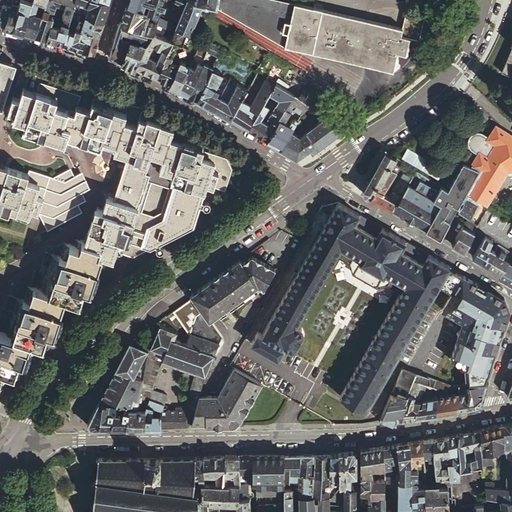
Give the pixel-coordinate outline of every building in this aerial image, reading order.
[(0,23),(4,25),(11,0),(2,0),(0,8),(0,23)] [(12,27),(20,0),(11,0),(4,25),(12,27)] [(20,0),(12,27),(24,31),(29,10),(32,2),(24,0),(20,0)] [(32,0),(32,2),(29,10),(24,31),(35,35),(41,15),(34,13),(37,0),(41,0),(45,1),(45,0),(32,0)] [(61,1),(58,0),(45,0),(45,1),(41,15),(35,35),(46,38),(50,24),(52,17),(48,15),(50,10),(54,11),(56,5),(59,6),(61,1)] [(103,21),(110,2),(97,0),(75,0),(74,4),(79,5),(88,7),(86,15),(103,21)] [(162,0),(127,0),(127,3),(142,9),(145,2),(149,3),(146,10),(157,14),(160,7),(164,8),(166,3),(162,2),(162,0)] [(194,1),(190,0),(174,0),(174,1),(184,6),(180,15),(176,25),(173,31),(170,39),(172,40),(182,44),(187,32),(189,33),(198,13),(201,7),(202,4),(194,1)] [(283,0),(217,0),(216,6),(220,8),(285,44),(288,31),(282,30),(285,19),(290,21),(294,2),(283,0)] [(68,25),(72,11),(74,6),(61,1),(59,6),(64,9),(62,15),(64,15),(61,27),(52,25),(50,24),(46,38),(63,44),(68,25)] [(322,9),(313,7),(294,2),(290,21),(285,19),(282,30),(288,31),(285,44),(393,68),(397,51),(405,52),(409,36),(419,39),(424,15),(405,11),(402,27),(322,9)] [(142,9),(127,3),(120,23),(143,30),(150,32),(152,33),(156,24),(146,20),(148,16),(141,13),(142,9)] [(203,16),(206,13),(207,11),(201,7),(198,13),(203,16)] [(159,15),(157,14),(146,10),(142,9),(141,13),(148,16),(146,20),(156,24),(158,18),(159,15)] [(75,15),(76,12),(72,11),(68,25),(74,27),(77,16),(75,15)] [(98,35),(103,21),(86,15),(83,23),(78,21),(75,27),(82,30),(98,35)] [(173,23),(158,18),(156,24),(165,27),(170,30),(173,23)] [(143,30),(120,23),(119,22),(109,54),(108,57),(108,58),(109,59),(121,64),(130,40),(121,38),(122,34),(139,39),(143,30)] [(152,33),(150,32),(145,43),(134,69),(145,74),(147,70),(151,58),(149,57),(148,54),(152,45),(162,50),(159,56),(164,58),(172,40),(170,39),(161,36),(165,27),(156,24),(152,33)] [(74,27),(68,25),(63,44),(82,50),(85,38),(80,36),(82,30),(75,27),(74,27)] [(93,53),(98,35),(82,30),(80,36),(85,38),(82,50),(83,50),(93,53)] [(150,32),(143,30),(139,39),(122,34),(121,38),(130,40),(138,42),(139,41),(145,43),(150,32)] [(210,44),(201,39),(199,44),(208,49),(210,44)] [(134,69),(145,43),(139,41),(138,42),(130,40),(121,64),(134,69)] [(182,44),(172,40),(164,58),(155,79),(168,84),(180,59),(176,58),(172,56),(175,50),(179,52),(183,53),(187,46),(182,44)] [(211,42),(210,44),(208,49),(218,54),(221,48),(211,42)] [(511,46),(502,70),(511,74),(511,46)] [(164,58),(159,56),(157,61),(151,58),(147,70),(145,74),(155,79),(164,58)] [(180,59),(168,84),(178,89),(189,66),(192,60),(188,58),(186,62),(180,59)] [(8,65),(0,62),(0,71),(6,73),(8,65)] [(189,66),(178,89),(188,94),(195,79),(198,75),(202,65),(197,63),(194,68),(189,66)] [(204,84),(197,99),(212,108),(220,95),(216,93),(218,88),(215,87),(222,74),(211,68),(204,84)] [(0,103),(8,78),(6,73),(0,71),(0,103)] [(230,118),(240,100),(248,88),(237,82),(238,79),(231,75),(231,76),(222,91),(220,95),(212,108),(230,118)] [(250,105),(240,100),(230,118),(248,129),(264,101),(268,93),(275,82),(266,77),(250,105)] [(277,78),(275,82),(286,89),(289,85),(277,78)] [(195,79),(188,94),(197,99),(204,84),(195,79)] [(39,81),(36,92),(34,99),(27,96),(29,90),(22,88),(19,97),(14,112),(12,119),(25,124),(24,126),(23,131),(36,135),(43,137),(56,142),(57,139),(65,142),(66,137),(76,106),(80,95),(39,81)] [(286,89),(275,82),(268,93),(278,99),(267,118),(271,121),(269,124),(260,119),(268,106),(267,105),(268,103),(264,101),(248,129),(267,140),(278,119),(281,114),(285,108),(294,93),(286,89)] [(311,98),(313,94),(304,88),(298,96),(309,102),(311,98)] [(34,99),(36,92),(29,90),(27,96),(34,99)] [(159,124),(138,118),(125,114),(128,103),(94,93),(89,110),(79,141),(86,143),(100,148),(112,152),(113,152),(126,157),(123,165),(135,169),(131,182),(119,179),(113,197),(108,196),(104,209),(101,216),(104,217),(103,219),(94,216),(86,241),(100,245),(115,250),(132,256),(155,244),(156,247),(156,249),(157,250),(158,252),(160,251),(162,250),(163,249),(163,247),(162,245),(160,244),(159,242),(193,225),(199,205),(203,206),(203,207),(205,208),(207,208),(208,207),(209,206),(210,204),(209,203),(208,201),(206,201),(204,202),(201,201),(206,184),(224,190),(231,168),(226,157),(169,139),(166,149),(153,145),(159,124)] [(298,96),(294,93),(285,108),(290,111),(292,107),(302,113),(309,102),(298,96)] [(14,112),(19,97),(12,95),(12,96),(8,109),(14,112)] [(138,118),(141,107),(128,103),(125,114),(138,118)] [(83,108),(76,106),(66,137),(73,139),(79,141),(89,110),(83,108)] [(278,119),(267,140),(280,147),(291,131),(297,121),(295,120),(292,118),(289,124),(284,121),(290,111),(285,108),(281,114),(278,119)] [(291,131),(280,147),(296,157),(308,149),(313,151),(351,124),(333,112),(300,136),(291,131)] [(166,149),(169,139),(172,128),(159,124),(153,145),(166,149)] [(442,168),(407,148),(402,156),(437,177),(442,168)] [(396,157),(389,152),(385,150),(374,168),(363,189),(364,194),(368,196),(376,185),(379,187),(393,163),(396,157)] [(425,229),(440,238),(450,219),(479,169),(470,165),(463,161),(448,189),(441,186),(434,199),(440,203),(425,229)] [(376,185),(368,196),(390,209),(406,182),(400,178),(388,197),(382,194),(390,182),(396,172),(399,167),(393,163),(379,187),(376,185)] [(0,209),(8,211),(14,214),(28,218),(30,211),(39,213),(48,229),(81,211),(77,203),(84,199),(80,192),(89,187),(80,172),(72,176),(68,168),(53,176),(28,169),(27,174),(7,167),(5,173),(0,171),(0,165),(0,164),(0,209)] [(135,169),(123,165),(119,179),(131,182),(135,169)] [(413,170),(406,182),(390,209),(392,210),(393,211),(399,212),(403,214),(408,220),(415,221),(419,223),(424,228),(425,229),(440,203),(434,199),(441,186),(413,170)] [(478,199),(467,192),(458,206),(469,213),(478,199)] [(337,201),(328,217),(319,234),(317,232),(315,236),(317,237),(262,333),(257,331),(250,342),(278,358),(285,347),(289,349),(295,347),(303,333),(301,327),(296,324),(340,247),(359,258),(359,260),(383,274),(384,272),(405,284),(344,387),(333,381),(329,388),(365,410),(393,362),(395,363),(397,360),(395,359),(398,354),(450,262),(337,201)] [(320,205),(317,211),(328,217),(337,201),(320,205)] [(101,216),(104,209),(97,207),(94,216),(103,219),(104,217),(101,216)] [(460,249),(463,251),(477,226),(466,220),(451,244),(460,249)] [(479,242),(472,256),(486,265),(493,252),(494,252),(495,250),(488,247),(492,239),(484,235),(480,242),(479,242)] [(100,245),(86,241),(82,239),(80,243),(79,246),(98,252),(100,245)] [(52,269),(50,275),(45,290),(43,290),(37,288),(34,296),(31,295),(29,301),(21,299),(16,312),(14,319),(9,333),(6,333),(0,330),(0,353),(24,361),(29,363),(36,342),(17,336),(21,322),(47,330),(52,331),(63,296),(77,301),(82,286),(88,288),(100,253),(98,252),(79,246),(68,242),(63,257),(57,255),(52,269)] [(114,253),(115,250),(100,245),(98,252),(100,253),(113,257),(114,253)] [(496,245),(495,250),(494,252),(508,260),(511,253),(496,245)] [(493,252),(486,265),(497,271),(500,273),(508,260),(494,252),(493,252)] [(508,260),(500,273),(499,275),(511,282),(511,266),(511,264),(511,253),(508,260)] [(242,262),(239,259),(235,262),(215,277),(192,294),(206,314),(210,320),(258,285),(263,287),(274,268),(251,255),(242,262)] [(455,300),(461,303),(466,291),(460,288),(455,300)] [(454,301),(439,353),(468,362),(484,310),(454,301)] [(222,337),(210,320),(206,314),(201,318),(192,338),(216,348),(222,337)] [(17,336),(36,342),(42,344),(47,330),(21,322),(17,336)] [(192,338),(159,324),(149,346),(165,353),(162,360),(197,372),(205,375),(216,348),(192,338)] [(148,348),(129,341),(129,342),(115,368),(143,377),(148,348)] [(165,353),(149,346),(148,348),(143,377),(115,368),(102,394),(98,400),(128,405),(137,406),(140,392),(150,395),(152,389),(162,360),(165,353)] [(0,369),(7,372),(19,376),(21,368),(24,361),(0,353),(0,369)] [(426,375),(429,366),(406,357),(402,366),(426,375)] [(219,393),(205,421),(207,423),(207,424),(207,426),(232,425),(241,420),(244,417),(246,411),(264,381),(235,366),(219,393)] [(436,379),(426,375),(402,366),(392,388),(398,389),(399,390),(407,392),(401,416),(415,414),(419,397),(415,397),(418,386),(423,388),(425,385),(426,382),(435,385),(437,379),(436,379)] [(439,370),(429,366),(426,375),(436,379),(439,371),(439,370)] [(444,373),(439,371),(436,379),(437,379),(442,381),(444,373)] [(197,407),(205,375),(197,372),(185,407),(197,407)] [(479,400),(485,381),(465,384),(467,405),(475,404),(479,400)] [(435,411),(438,387),(435,385),(426,382),(425,385),(434,389),(432,395),(427,396),(425,413),(435,411)] [(465,384),(458,385),(455,408),(467,405),(465,384)] [(423,388),(419,397),(427,396),(432,395),(434,389),(425,385),(423,388)] [(458,385),(454,385),(438,387),(435,411),(455,408),(458,385)] [(415,397),(419,397),(423,388),(418,386),(415,397)] [(152,389),(150,395),(149,397),(164,402),(167,394),(152,389)] [(389,395),(380,416),(378,420),(387,418),(388,418),(401,416),(407,392),(399,390),(398,389),(396,395),(390,393),(389,395)] [(137,406),(128,405),(125,427),(144,427),(146,408),(149,397),(150,395),(140,392),(137,406)] [(200,394),(197,407),(192,423),(198,423),(207,423),(205,421),(219,393),(207,394),(200,394)] [(419,397),(415,414),(425,413),(427,396),(419,397)] [(146,408),(144,427),(161,427),(161,409),(163,409),(165,403),(164,402),(149,397),(146,408)] [(128,405),(98,400),(86,423),(89,428),(125,427),(128,405)] [(175,409),(175,427),(187,427),(192,423),(197,407),(185,407),(175,407),(175,409)] [(161,427),(169,427),(168,409),(163,409),(161,409),(161,427)] [(511,420),(503,422),(505,447),(496,449),(496,457),(506,457),(506,488),(511,487),(511,420)] [(495,423),(480,427),(481,462),(490,462),(490,456),(489,451),(494,450),(496,449),(505,447),(503,422),(503,421),(499,422),(496,423),(495,423)] [(471,467),(471,465),(481,464),(481,462),(480,427),(459,433),(459,469),(471,467)] [(459,433),(447,435),(447,454),(448,460),(448,463),(450,478),(459,477),(459,469),(459,433)] [(447,435),(433,437),(433,443),(433,450),(434,457),(435,472),(435,478),(447,478),(450,478),(448,463),(448,460),(447,454),(447,435)] [(433,437),(423,439),(425,457),(428,457),(429,457),(429,458),(434,457),(433,450),(433,443),(433,437)] [(423,439),(409,441),(411,460),(411,482),(416,481),(416,479),(421,479),(422,473),(416,473),(415,465),(416,463),(416,458),(421,458),(425,457),(423,439)] [(409,441),(396,443),(398,458),(399,461),(404,461),(411,460),(409,441)] [(396,443),(383,445),(384,466),(390,466),(394,465),(395,458),(398,458),(396,443)] [(384,466),(383,445),(359,449),(360,493),(370,493),(370,496),(374,496),(378,496),(379,496),(384,496),(384,479),(373,478),(372,467),(384,466)] [(343,511),(355,511),(356,478),(350,478),(351,479),(344,479),(344,475),(356,473),(356,452),(352,449),(339,451),(339,452),(339,463),(339,478),(339,480),(340,485),(344,484),(344,489),(343,511)] [(317,494),(329,494),(329,475),(329,452),(315,453),(315,494),(317,494)] [(335,480),(339,480),(339,478),(339,463),(339,452),(329,452),(329,475),(334,475),(335,480)] [(284,479),(285,453),(269,454),(269,485),(256,486),(256,496),(284,495),(284,488),(284,479)] [(315,494),(315,453),(285,453),(284,479),(299,479),(299,495),(315,494)] [(253,480),(253,454),(239,455),(239,472),(246,473),(246,480),(253,480)] [(269,485),(269,454),(253,454),(253,480),(252,486),(256,486),(269,485)] [(224,472),(225,455),(203,456),(203,457),(202,474),(217,474),(217,480),(224,480),(224,479),(224,472)] [(239,472),(239,455),(225,455),(224,472),(233,472),(234,479),(239,479),(239,472)] [(194,477),(195,456),(152,457),(128,457),(117,457),(109,457),(102,457),(101,456),(95,456),(95,459),(97,459),(96,480),(94,479),(94,482),(91,482),(91,486),(90,486),(89,499),(90,499),(89,504),(91,504),(91,506),(92,506),(91,511),(198,511),(198,493),(193,492),(194,477)] [(203,457),(195,456),(194,477),(202,477),(202,474),(203,457)] [(411,482),(411,460),(404,461),(404,469),(399,470),(398,503),(412,503),(411,482)] [(246,473),(239,472),(239,479),(239,485),(238,497),(248,497),(246,480),(246,473)] [(416,481),(411,482),(412,503),(412,505),(418,504),(424,504),(424,486),(418,487),(417,481),(416,481)] [(490,482),(482,481),(483,495),(500,498),(511,499),(511,487),(506,488),(490,487),(490,482)] [(201,506),(201,511),(219,511),(217,500),(237,502),(237,511),(239,511),(250,509),(249,497),(248,497),(238,497),(239,485),(224,484),(215,484),(202,483),(200,483),(201,503),(201,506)] [(424,504),(424,511),(448,511),(447,493),(447,485),(436,485),(426,486),(424,486),(424,504)] [(299,511),(300,511),(292,511),(292,495),(292,488),(284,488),(284,495),(283,511),(299,511)] [(370,493),(360,493),(359,511),(384,511),(385,508),(374,508),(374,506),(374,496),(370,496),(370,493)] [(314,511),(315,494),(299,495),(299,508),(309,507),(308,511),(314,511)] [(329,511),(329,510),(329,500),(329,494),(317,494),(317,511),(329,511)] [(451,498),(451,511),(461,511),(462,510),(456,510),(455,498),(451,498)] [(483,511),(511,511),(511,506),(511,499),(500,498),(501,510),(483,511)] [(411,511),(412,505),(412,503),(398,503),(398,511),(411,511)] [(462,510),(461,511),(483,511),(483,503),(474,504),(462,505),(462,510)]
